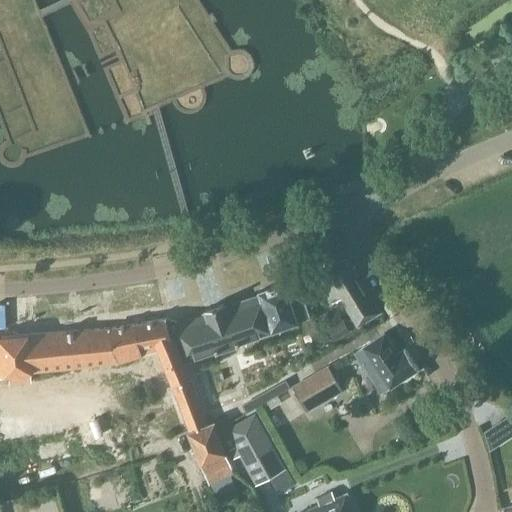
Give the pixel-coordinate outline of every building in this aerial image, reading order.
[(345,262),(316,275),(332,304),(340,299),(358,328),(381,314),(345,262)] [(204,316),(171,327),(174,336),(175,335),(184,362),(206,355),(213,353),(215,352),(237,345),(242,343),(247,341),(297,326),(296,324),(309,319),(304,303),(291,308),(284,287),(284,286),(257,295),(258,298),(226,309),(225,309),(223,306),(205,311),(205,312),(203,312),(204,316)] [(165,320),(135,325),(139,348),(141,356),(156,352),(159,358),(190,435),(206,475),(210,485),(231,476),(234,475),(230,466),(214,425),(209,427),(173,338),(170,339),(165,320)] [(328,330),(335,341),(350,332),(343,321),(328,330)] [(0,340),(0,376),(9,375),(10,385),(32,382),(31,373),(115,364),(120,362),(141,356),(139,348),(135,325),(109,330),(82,333),(78,333),(6,340),(0,340)] [(363,349),(355,355),(366,372),(372,368),(387,391),(389,390),(418,371),(412,360),(405,350),(397,356),(384,336),(363,349)] [(292,390),(304,411),(339,390),(326,369),(292,390)] [(286,382),(265,394),(270,401),(290,390),(286,382)] [(241,423),(225,431),(256,485),(271,477),(279,491),(293,483),(291,479),(285,469),(256,414),(241,423)] [(210,485),(215,498),(236,489),(231,476),(210,485)] [(352,511),(345,494),(334,499),(331,493),(316,499),(319,506),(304,511),(352,511)]
